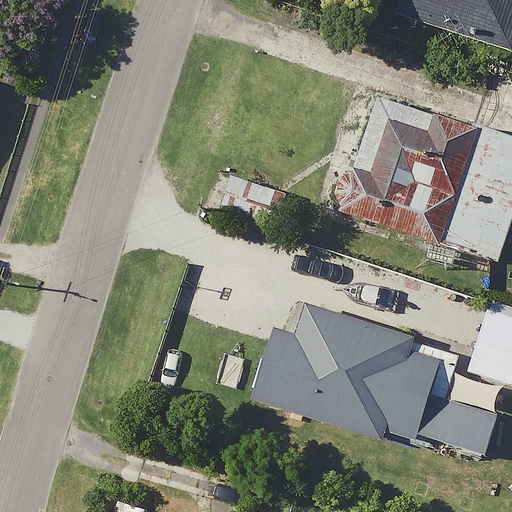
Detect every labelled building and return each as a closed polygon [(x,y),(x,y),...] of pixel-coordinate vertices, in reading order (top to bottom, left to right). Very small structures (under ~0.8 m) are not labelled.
[(511,0),(418,0),(413,19),(511,48),(511,0)] [(368,180),(331,189),(341,228),(361,223),(510,267),(511,259),(511,82),(499,79),(484,133),(390,105),(368,180)] [(0,94),(0,131),(22,138),(33,105),(0,94)] [(296,201),(236,182),(225,215),(285,234),(296,201)] [(291,331),(266,406),(396,448),(398,442),(432,452),(435,443),(497,462),(510,422),(455,404),(469,361),(318,312),(310,337),(291,331)] [(511,319),(500,315),(480,376),(511,386),(511,319)]
